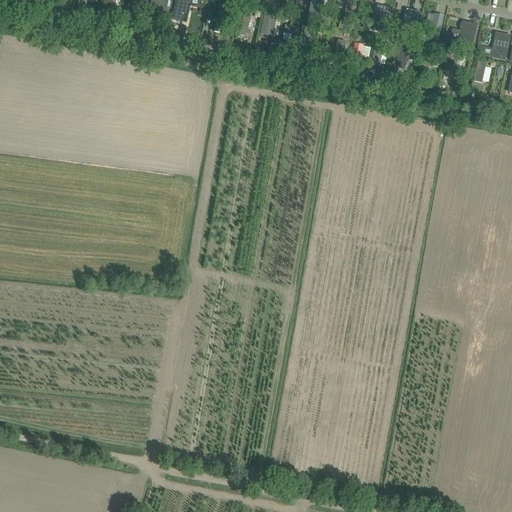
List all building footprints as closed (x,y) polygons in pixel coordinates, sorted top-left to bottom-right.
[(18,12),(29,15),(30,11),(31,11),(34,0),(20,0),(18,8),(19,8),(18,12)] [(107,0),(104,11),(113,13),(115,0),(107,0)] [(130,0),(127,13),(135,15),(137,3),(147,5),(148,0),(130,0)] [(152,0),(149,16),(152,16),(152,18),(156,18),(157,18),(163,19),(165,9),(167,0),(152,0)] [(176,0),(172,20),(186,23),(187,22),(189,13),(190,7),(191,0),(176,0)] [(307,0),(297,0),(295,11),(304,13),(307,0)] [(312,0),(309,17),(321,20),(325,0),(312,0)] [(356,3),(350,2),(345,22),(352,23),(356,3)] [(374,22),(373,30),(387,34),(392,9),(378,6),(377,8),(376,9),(375,13),(376,14),(374,22)] [(227,12),(219,11),(214,33),(223,35),(227,12)] [(435,13),(430,38),(438,40),(443,15),(435,13)] [(273,38),(277,17),(265,15),(261,35),(273,38)] [(413,15),(410,35),(416,36),(420,16),(413,15)] [(252,18),(244,16),(239,37),(247,39),(252,18)] [(451,39),(450,45),(457,47),(472,50),(477,25),(463,22),(462,24),(461,25),(460,29),(461,30),(459,41),(451,39)] [(294,48),(298,25),(288,23),(283,45),(294,48)] [(314,28),(306,26),(302,49),(310,50),(314,28)] [(496,33),(491,58),(505,61),(510,36),(496,33)] [(386,41),(377,40),(372,62),(381,64),(386,41)] [(347,44),(338,42),(334,63),(343,65),(347,44)] [(395,42),(390,66),(404,69),(405,67),(406,66),(407,63),(406,61),(407,59),(408,51),(416,52),(417,47),(409,45),(395,42)] [(360,68),(364,47),(355,45),(351,66),(360,68)] [(466,55),(449,52),(444,71),(453,73),(455,62),(464,64),(466,55)] [(420,76),(429,78),(433,56),(424,54),(420,76)] [(483,84),(487,62),(479,60),(474,82),(483,84)] [(506,71),(498,70),(494,90),(502,91),(506,71)]
